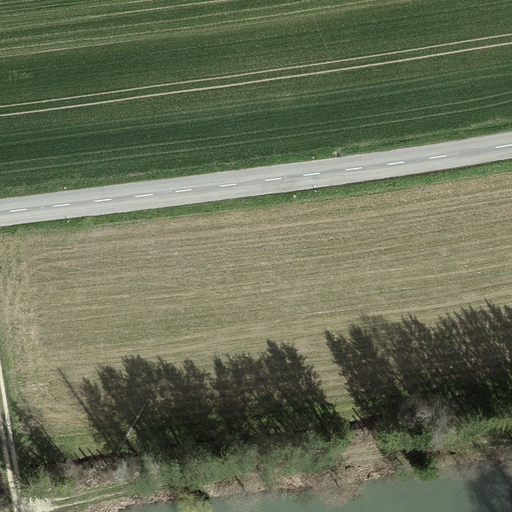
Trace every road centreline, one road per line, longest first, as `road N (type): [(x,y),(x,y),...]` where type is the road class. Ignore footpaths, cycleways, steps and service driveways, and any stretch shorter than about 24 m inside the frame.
road 1 (tertiary): [(511,147),(0,213)]
road 2 (track): [(22,511),(0,393)]
